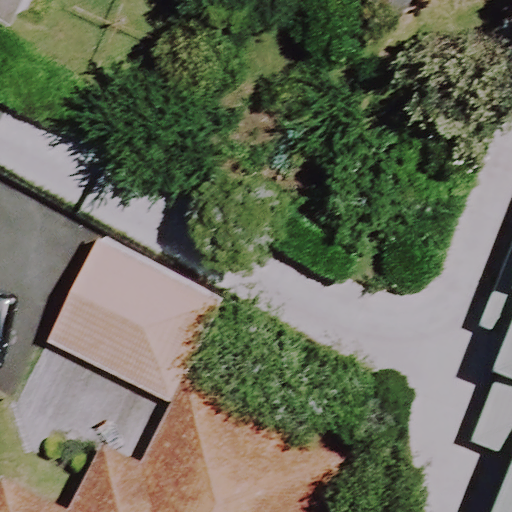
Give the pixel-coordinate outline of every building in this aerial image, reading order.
[(12,0),(28,9),(33,0),(12,0)] [(418,0),(360,0),(399,27),(418,0)] [(511,511),(511,224),(436,425),(511,453),(511,477),(498,511),(511,511)] [(225,305),(101,245),(52,346),(176,406),(225,305)] [(321,511),(354,448),(198,368),(151,460),(111,439),(74,511),(67,511),(10,483),(0,503),(0,511),(321,511)]
